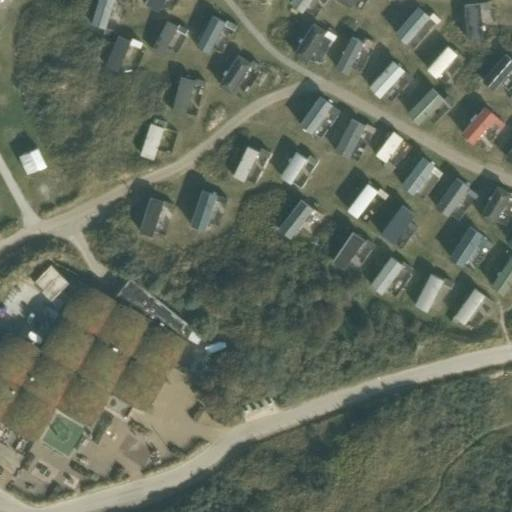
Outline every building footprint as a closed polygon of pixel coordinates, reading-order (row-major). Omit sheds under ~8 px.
[(104,26),(110,0),(96,0),(91,23),(104,26)] [(308,0),(291,0),(302,8),(308,0)] [(483,35),(479,0),(473,0),(464,1),(467,37),(483,35)] [(430,13),(419,3),(395,29),(406,39),(430,13)] [(209,50),(225,20),(212,13),(196,44),(209,50)] [(162,54),(177,24),(166,18),(151,48),(162,54)] [(325,28),(312,21),(294,50),(307,58),(325,28)] [(117,70),(129,38),(116,33),(104,65),(117,70)] [(347,71),(362,39),(351,34),(335,66),(347,71)] [(368,37),(356,63),(365,67),(377,41),(368,37)] [(457,51),(447,43),(427,66),(436,75),(457,51)] [(231,90),(251,60),(237,51),(218,81),(231,90)] [(493,87),(511,66),(511,57),(505,52),(483,78),(493,87)] [(404,68),(392,57),(368,83),(380,94),(404,68)] [(184,113),(193,78),(179,75),(176,88),(171,110),(184,113)] [(442,96),(432,86),(407,110),(418,120),(442,96)] [(331,102),(319,93),(299,121),(311,130),(331,102)] [(496,116),(485,105),(461,130),(473,140),(496,116)] [(349,155),(364,123),(351,116),(335,148),(349,155)] [(154,157),(164,125),(151,121),(140,152),(154,157)] [(385,159),(402,137),(392,130),(376,152),(385,159)] [(243,179),(258,149),(246,143),(232,174),(243,179)] [(291,181),(306,156),(295,150),(280,175),(291,181)] [(412,192),(434,163),(423,154),(400,183),(412,192)] [(447,213),(469,184),(457,175),(435,205),(447,213)] [(377,189),(367,181),(347,207),(357,215),(377,189)] [(492,221),(511,190),(498,183),(480,214),(492,221)] [(205,227),(216,191),(201,186),(190,222),(205,227)] [(162,198),(149,194),(138,229),(151,234),(162,198)] [(160,230),(169,232),(175,199),(166,198),(160,230)] [(311,208),(300,199),(279,227),(290,236),(311,208)] [(393,240),(414,211),(401,202),(380,231),(393,240)] [(482,232),(469,223),(448,254),(461,263),(482,232)] [(343,268),(364,237),(352,230),(331,261),(343,268)] [(402,264),(390,255),(369,283),(381,292),(402,264)] [(511,279),(511,255),(510,255),(491,284),(503,293),(511,279)] [(428,310),(443,278),(430,271),(415,304),(428,310)] [(145,411),(185,341),(179,337),(187,323),(133,281),(118,302),(81,280),(41,350),(6,330),(0,339),(0,421),(1,420),(35,440),(55,405),(90,425),(110,391),(145,411)] [(464,323),(485,294),(474,286),(454,315),(464,323)]
